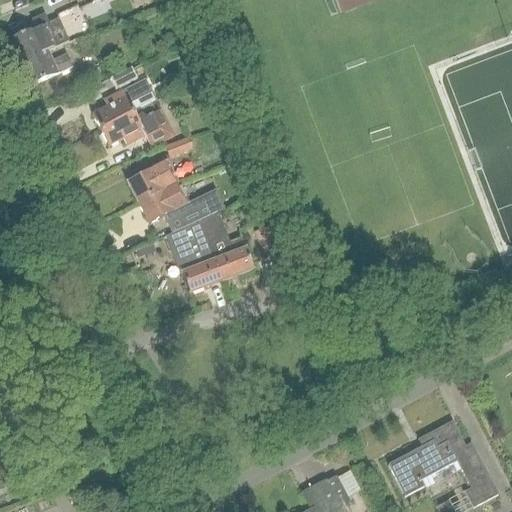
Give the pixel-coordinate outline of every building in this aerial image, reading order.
[(5,44),(15,67),(46,53),(68,43),(58,20),(49,24),(45,16),(30,22),(34,30),(5,44)] [(77,41),(83,59),(95,55),(89,37),(77,41)] [(26,90),(58,77),(58,75),(70,70),(65,58),(51,64),(46,53),(15,67),(26,90)] [(130,69),(109,79),(115,91),(136,81),(130,69)] [(210,93),(206,83),(197,86),(201,96),(210,93)] [(112,107),(90,117),(99,134),(155,104),(150,95),(145,97),(139,85),(108,100),(112,107)] [(155,104),(99,134),(107,149),(128,138),(131,144),(143,138),(149,150),(173,138),(155,104)] [(188,141),(164,150),(169,162),(192,153),(188,141)] [(231,167),(245,199),(256,194),(243,162),(231,167)] [(166,164),(125,185),(136,206),(167,190),(177,185),(166,164)] [(167,190),(136,206),(147,227),(163,219),(172,236),(224,209),(214,190),(187,204),(177,185),(167,190)] [(218,217),(197,225),(203,241),(212,263),(220,285),(252,273),(240,241),(229,245),(218,217)] [(197,225),(166,239),(171,253),(173,253),(180,270),(178,271),(180,275),(189,297),(220,285),(212,263),(203,241),(197,225)] [(252,236),(260,258),(273,253),(265,231),(252,236)] [(152,246),(135,252),(138,259),(155,253),(152,246)] [(382,293),(336,266),(319,293),(365,321),(382,293)] [(431,444),(387,467),(405,500),(424,489),(421,483),(456,464),(469,490),(463,494),(472,511),(498,498),(470,446),(465,449),(452,424),(428,437),(431,444)] [(354,494),(363,490),(354,472),(346,477),(354,494)] [(308,491),(316,505),(308,509),(309,511),(345,511),(344,509),(349,506),(335,479),(326,484),(325,482),(308,491)]
